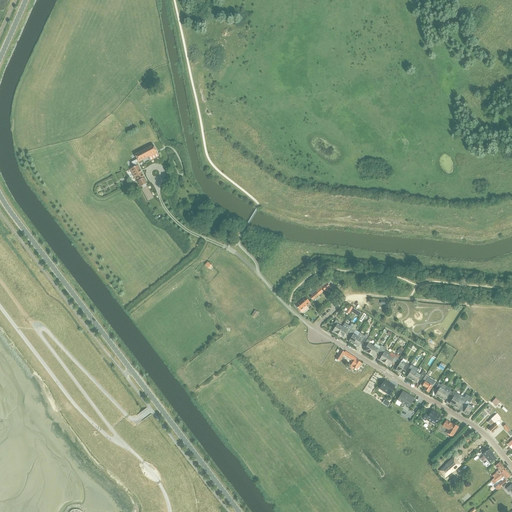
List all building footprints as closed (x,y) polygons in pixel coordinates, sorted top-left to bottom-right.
[(131,162),(134,167),(130,169),(135,178),(140,187),(147,184),(136,163),(157,153),(153,144),(134,154),(137,159),(131,162)] [(329,286),(332,284),(329,280),(327,283),(326,282),(321,285),(320,286),(324,291),(330,287),(329,286)] [(319,295),(323,292),(318,286),(316,288),(318,290),(317,291),(316,289),(315,290),(313,288),(309,292),(312,295),(310,297),(312,300),(319,295)] [(305,297),(295,305),(300,311),(310,303),(305,297)] [(338,335),(342,327),(337,324),(338,322),(336,320),(332,326),(335,328),(332,331),(338,335)] [(345,323),(342,327),(338,335),(343,338),(345,334),(348,336),(352,328),(345,323)] [(351,338),(349,341),(353,344),(360,333),(353,329),(348,336),(351,338)] [(360,333),(353,344),(358,347),(360,343),(363,345),(368,335),(366,334),(364,336),(360,333)] [(369,354),(373,346),(368,343),(370,341),(367,339),(363,345),(366,347),(364,351),(369,354)] [(375,344),(373,346),(369,354),(374,357),(376,353),(379,355),(383,349),(384,347),(381,346),(380,347),(375,344)] [(383,349),(379,355),(381,356),(379,360),(384,363),(390,354),(385,350),(386,349),(384,347),(383,349)] [(340,351),(335,358),(339,361),(343,355),(353,362),(349,368),(353,370),(354,368),(357,370),(361,363),(357,361),(358,360),(345,352),(344,353),(340,351)] [(394,364),(399,356),(397,354),(396,355),(391,352),(390,354),(384,363),(389,367),(392,363),(394,364)] [(401,360),(400,363),(395,370),(400,373),(402,369),(405,371),(408,365),(401,360)] [(411,380),(416,373),(411,370),(413,368),(410,366),(406,372),(409,373),(407,377),(411,380)] [(420,375),(416,373),(411,380),(416,383),(418,379),(421,381),(426,372),(423,370),(420,375)] [(428,393),(433,385),(432,384),(432,385),(427,382),(429,380),(427,379),(428,377),(425,376),(422,380),(425,382),(422,386),(425,387),(424,390),(428,393)] [(383,391),(390,395),(395,387),(384,380),(379,388),(380,389),(382,391),(383,391)] [(442,384),(441,386),(438,384),(435,390),(437,391),(435,395),(440,398),(444,391),(446,387),(442,384)] [(446,387),(444,391),(440,398),(444,401),(447,397),(449,398),(453,392),(450,391),(451,389),(446,387)] [(397,400),(401,403),(400,405),(401,408),(403,407),(405,405),(409,408),(414,399),(410,397),(409,398),(407,396),(407,395),(402,392),(397,400)] [(453,392),(449,398),(451,400),(449,404),(454,407),(458,399),(454,396),(455,394),(453,392)] [(458,399),(454,407),(458,409),(461,406),(463,407),(467,401),(464,400),(465,399),(460,396),(458,399)] [(500,402),(496,398),(492,402),(496,406),(500,402)] [(57,400),(53,404),(57,409),(62,405),(57,400)] [(468,415),(473,408),(468,405),(469,403),(467,401),(463,407),(466,408),(463,412),(468,415)] [(438,414),(432,410),(429,415),(426,413),(422,419),(426,421),(426,420),(435,425),(437,421),(438,422),(441,417),(437,415),(438,414)] [(495,416),(490,420),(493,423),(494,422),(494,423),(500,418),(500,417),(497,414),(495,416)] [(490,420),(488,422),(491,426),(488,429),(492,434),(499,427),(494,423),(494,422),(493,423),(490,420)] [(446,421),(442,426),(448,430),(446,433),(452,437),(458,427),(452,423),(452,424),(446,421)] [(489,449),(482,454),(490,464),(497,458),(489,449)] [(454,457),(438,470),(446,479),(461,465),(455,459),(454,457)] [(504,469),(499,462),(496,465),(500,470),(497,473),(498,474),(504,469)] [(494,478),(493,478),(490,480),(493,484),(503,476),(506,479),(510,476),(504,469),(498,474),(497,475),(494,478)] [(454,477),(448,482),(449,484),(452,487),(458,481),(456,479),(454,477)] [(505,480),(499,484),(495,487),(497,491),(501,487),(507,483),(505,480)]
